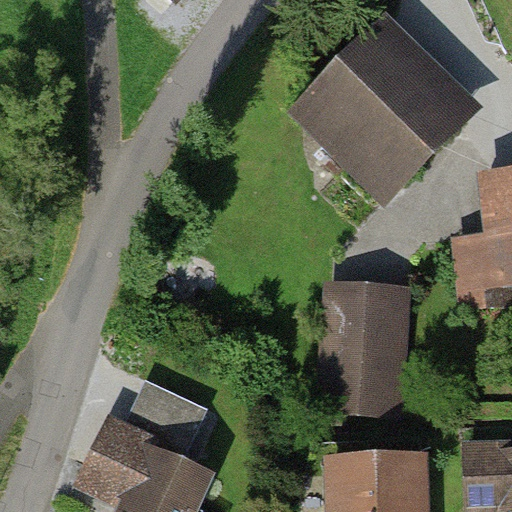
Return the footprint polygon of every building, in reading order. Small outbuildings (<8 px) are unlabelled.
[(490,114),(393,19),(297,117),(393,212),(490,114)] [(489,244),(453,248),(460,322),(511,316),(511,176),(483,179),(489,244)] [(425,295),(329,286),(315,431),(412,440),(425,295)] [(133,427),(117,420),(84,496),(120,511),(219,511),(236,474),(206,462),(224,422),(149,389),(133,427)] [(511,511),(511,442),(467,446),(472,511),(511,511)] [(435,511),(432,454),(328,459),(330,511),(435,511)]
